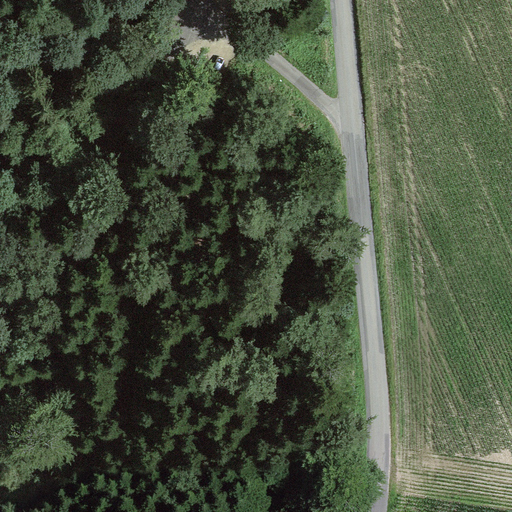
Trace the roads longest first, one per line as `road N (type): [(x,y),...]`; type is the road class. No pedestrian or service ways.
road 1 (unclassified): [(374,511),(379,395),(341,0)]
road 2 (track): [(194,0),(176,41),(80,170),(0,203)]
road 3 (track): [(197,0),(352,125)]
